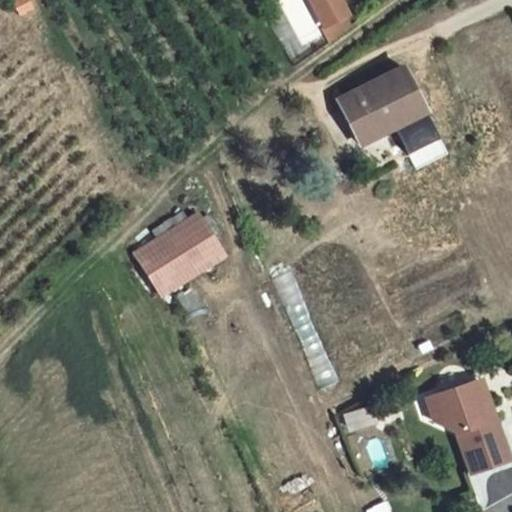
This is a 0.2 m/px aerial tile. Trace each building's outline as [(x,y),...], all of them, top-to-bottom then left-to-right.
[(18,21),(31,12),(24,0),(17,0),(8,6),(18,21)] [(332,0),(296,0),(315,27),(340,10),(332,0)] [(340,10),(315,27),(322,37),(346,20),(340,10)] [(383,131),(418,113),(397,69),(332,104),(350,141),(380,126),(383,131)] [(191,217),(129,259),(157,300),(219,258),(191,217)] [(316,388),(335,381),(291,267),(271,274),(316,388)] [(477,381),(431,396),(442,430),(451,434),(465,476),(505,462),(477,381)] [(431,396),(421,400),(429,423),(442,430),(431,396)]
